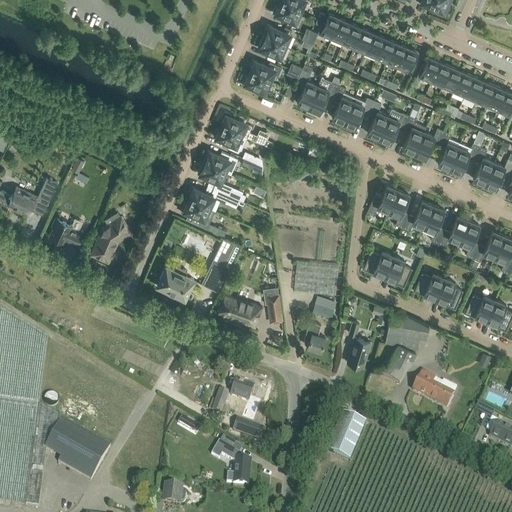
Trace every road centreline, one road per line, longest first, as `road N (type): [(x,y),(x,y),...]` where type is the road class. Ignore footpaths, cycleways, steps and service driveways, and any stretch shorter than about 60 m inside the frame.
road 1 (unclassified): [(295,372),(0,239)]
road 2 (residential): [(371,156),(356,262),(362,282),(511,351)]
road 3 (unclassified): [(511,470),(367,397),(295,372)]
road 4 (residential): [(371,156),(219,89)]
road 5 (residential): [(511,217),(371,156)]
road 6 (unclassified): [(280,511),(295,372)]
road 7 (residential): [(80,0),(169,37),(186,0)]
